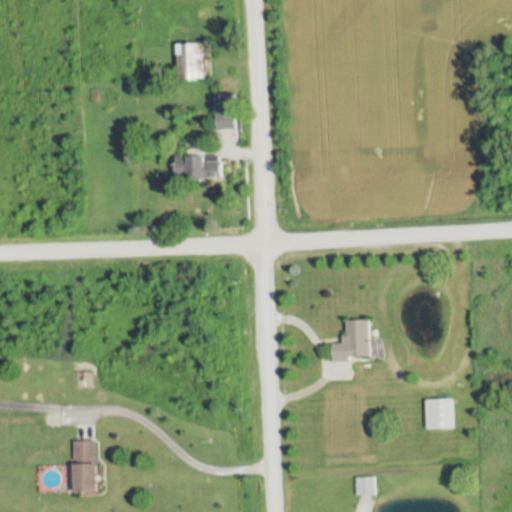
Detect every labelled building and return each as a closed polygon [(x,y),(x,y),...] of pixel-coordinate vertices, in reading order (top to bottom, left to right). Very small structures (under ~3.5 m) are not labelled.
[(207,81),(207,43),(179,44),(179,81),(207,81)] [(217,129),(236,129),(236,98),(217,98),(217,129)] [(176,179),(225,179),(225,153),(176,153),(176,179)] [(374,360),(372,320),(346,321),(347,343),(334,343),(335,361),(374,360)] [(456,400),(428,400),(428,430),(456,430),(456,400)] [(77,494),(100,494),(99,441),(77,441),(77,494)]
